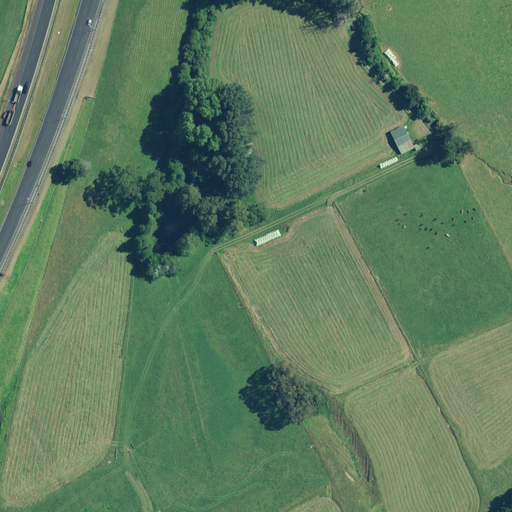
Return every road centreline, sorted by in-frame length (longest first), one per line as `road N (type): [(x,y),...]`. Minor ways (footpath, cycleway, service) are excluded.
road 1 (motorway): [(88,0),(0,245)]
road 2 (motorway): [(0,153),(50,0)]
